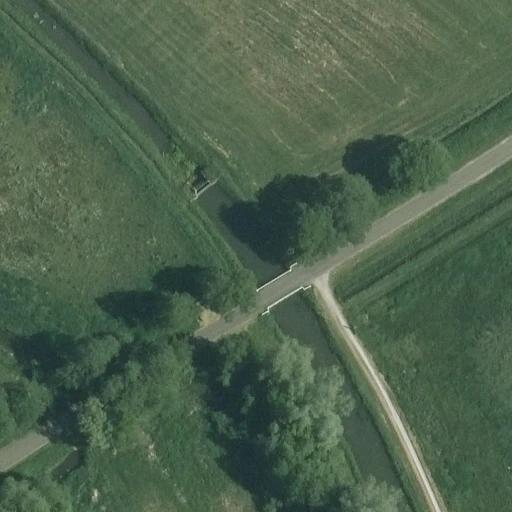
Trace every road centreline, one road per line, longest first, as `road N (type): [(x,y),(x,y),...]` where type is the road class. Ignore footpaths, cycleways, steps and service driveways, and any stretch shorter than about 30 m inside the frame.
road 1 (unclassified): [(0,465),(511,148)]
road 2 (track): [(245,312),(225,267),(173,200),(0,20)]
road 3 (track): [(50,0),(145,91),(309,273)]
